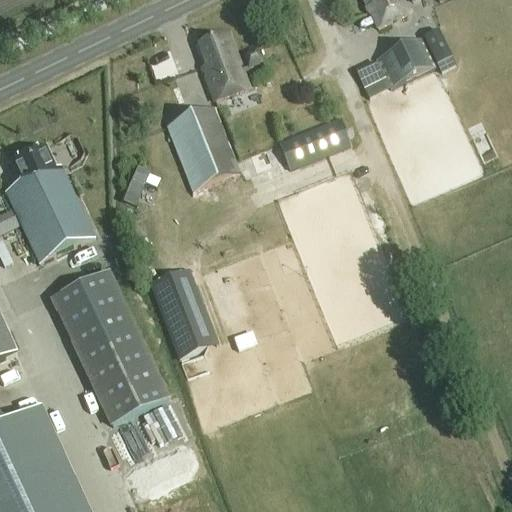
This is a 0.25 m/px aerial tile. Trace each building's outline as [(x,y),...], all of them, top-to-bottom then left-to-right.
[(359,0),(365,12),(375,34),(409,18),(400,0),(359,0)] [(274,26),(257,34),(266,55),(283,48),(274,26)] [(441,34),(424,42),(437,69),(453,61),(441,34)] [(217,105),(248,93),(228,39),(201,49),(210,73),(206,75),(217,105)] [(376,64),(390,93),(436,71),(422,42),(376,64)] [(242,153),(263,146),(250,104),(228,111),(242,153)] [(214,112),(167,130),(193,197),(240,179),(214,112)] [(336,125),(279,147),(289,172),(346,151),(336,125)] [(41,268),(94,243),(60,171),(56,173),(46,151),(30,159),(31,161),(26,164),(24,161),(9,168),(20,190),(7,196),(41,268)] [(150,289),(179,364),(219,349),(195,288),(200,287),(194,271),(150,289)] [(57,300),(87,366),(115,427),(165,404),(107,277),(57,300)] [(0,367),(19,359),(0,317),(0,367)] [(89,511),(44,412),(0,432),(0,511),(89,511)]
